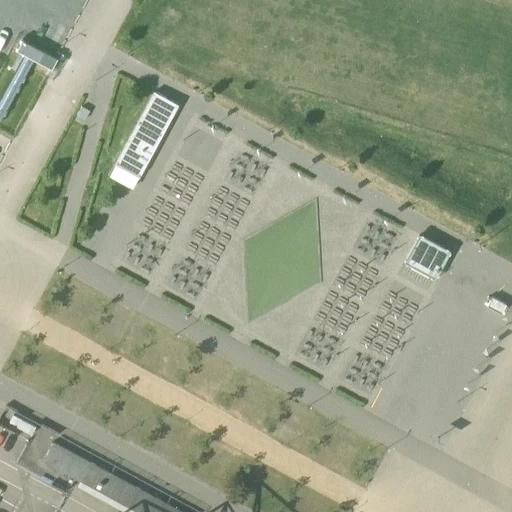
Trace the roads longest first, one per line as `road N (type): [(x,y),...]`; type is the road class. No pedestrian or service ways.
road 1 (track): [(511,500),(0,222)]
road 2 (track): [(227,511),(0,387)]
road 3 (track): [(0,210),(112,0)]
